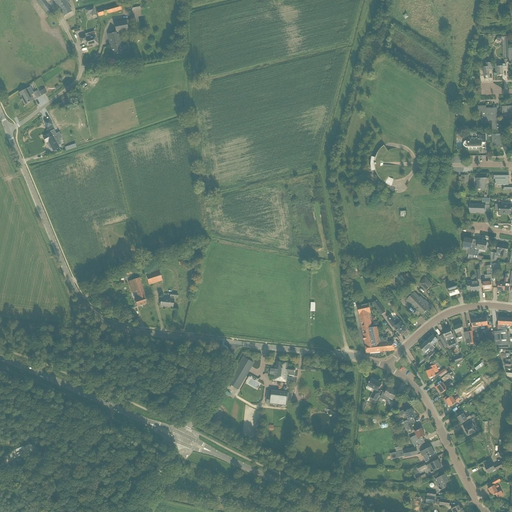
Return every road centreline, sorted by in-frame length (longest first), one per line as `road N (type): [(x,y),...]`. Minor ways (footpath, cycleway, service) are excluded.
road 1 (unclassified): [(236,343),(115,326),(88,308),(7,130)]
road 2 (residential): [(483,511),(425,401),(387,367)]
road 3 (unclassified): [(387,367),(338,353),(236,343)]
road 4 (secondary): [(139,418),(0,358)]
road 5 (unclassified): [(511,307),(440,316),(387,367)]
road 6 (secondary): [(342,511),(219,455)]
road 7 (residential): [(15,126),(77,78),(68,33)]
road 8 (unclassified): [(273,511),(156,481)]
